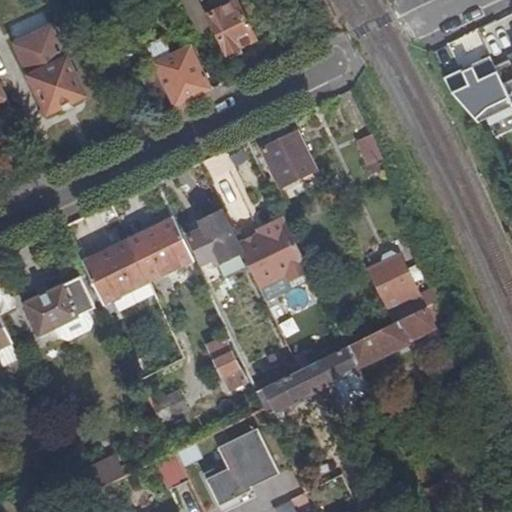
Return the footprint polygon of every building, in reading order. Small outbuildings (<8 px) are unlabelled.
[(181,0),(202,43),(219,35),(229,56),(258,42),(238,2),(209,16),(202,1),(201,0),(181,0)] [(287,0),(308,46),(328,36),(310,0),(287,0)] [(59,47),(24,63),(32,80),(31,80),(48,116),(85,99),(68,62),(66,63),(59,47)] [(176,109),(213,92),(192,47),(165,60),(162,54),(159,56),(158,54),(152,57),(164,83),(176,109)] [(160,118),(176,109),(164,83),(147,90),(160,118)] [(324,178),(303,135),(267,153),(285,190),(316,175),(319,180),(324,178)] [(387,162),(377,138),(362,144),(374,167),(387,162)] [(240,248),(224,214),(202,224),(206,231),(190,238),(204,266),(215,261),(218,267),(243,254),(240,248)] [(318,281),(287,218),(272,226),(270,232),(240,248),(243,254),(269,305),(318,281)] [(196,262),(176,222),(132,244),(151,285),(196,262)] [(151,285),(132,244),(86,266),(107,307),(151,285)] [(405,262),(373,277),(397,326),(428,311),(425,303),(405,262)] [(16,308),(0,275),(0,316),(16,308)] [(97,312),(82,281),(28,307),(43,338),(58,330),(64,343),(71,344),(93,334),(96,325),(91,316),(97,312)] [(445,303),(441,295),(437,297),(441,305),(445,303)] [(441,305),(437,297),(425,303),(428,311),(441,305)] [(451,318),(445,303),(441,305),(428,311),(397,326),(351,349),(362,372),(412,347),(410,342),(437,329),(436,326),(451,318)] [(24,364),(0,316),(0,355),(9,371),(24,364)] [(234,392),(250,384),(229,342),(213,349),(234,392)] [(362,372),(351,349),(260,394),(271,416),(346,379),(361,412),(378,404),(362,372)] [(156,408),(164,425),(190,412),(182,396),(156,408)] [(387,423),(408,468),(421,461),(400,418),(387,423)] [(158,458),(160,464),(179,456),(177,450),(158,458)] [(179,456),(192,483),(202,478),(189,451),(179,456)] [(173,495),(194,486),(192,483),(179,456),(160,464),(160,465),(173,495)] [(118,485),(129,479),(122,463),(110,469),(118,485)] [(89,499),(118,485),(110,469),(81,482),(89,499)] [(422,495),(429,511),(457,511),(460,511),(454,497),(452,498),(446,485),(422,495)]
